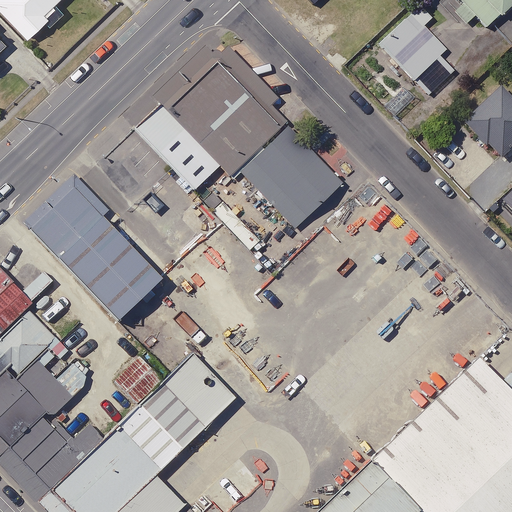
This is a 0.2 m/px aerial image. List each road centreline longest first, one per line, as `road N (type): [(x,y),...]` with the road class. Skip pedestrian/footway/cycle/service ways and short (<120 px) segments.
road 1 (unclassified): [(239,0),(511,294)]
road 2 (secondary): [(194,0),(0,182)]
